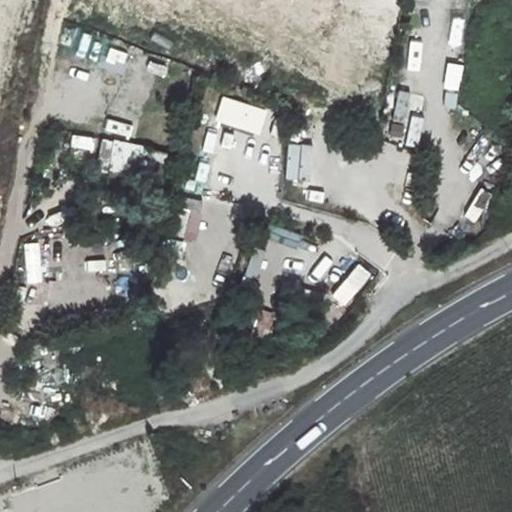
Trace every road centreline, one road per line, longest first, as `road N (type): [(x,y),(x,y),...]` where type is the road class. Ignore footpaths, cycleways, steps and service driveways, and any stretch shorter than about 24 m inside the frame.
road 1 (unclassified): [(0,469),(266,390),(329,358),(412,293),(511,244)]
road 2 (primary): [(511,291),(377,372),(219,511)]
